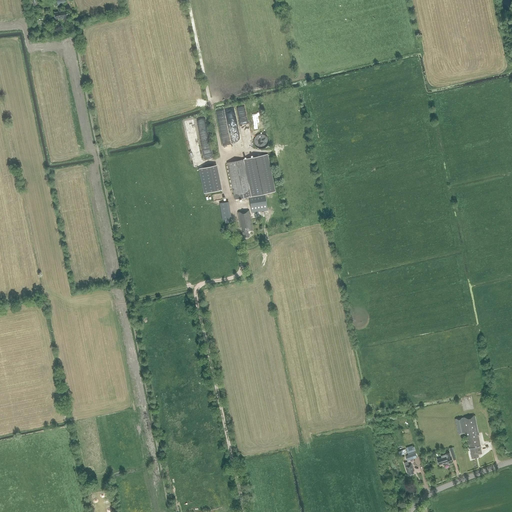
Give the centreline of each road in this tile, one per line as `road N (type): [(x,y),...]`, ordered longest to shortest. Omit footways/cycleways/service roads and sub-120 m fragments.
road 1 (track): [(171,511),(73,30)]
road 2 (track): [(242,511),(194,298),(198,285),(238,275),(237,241)]
road 3 (track): [(185,0),(237,241)]
